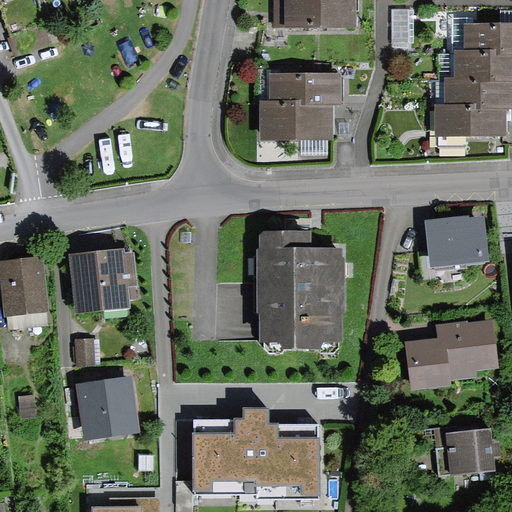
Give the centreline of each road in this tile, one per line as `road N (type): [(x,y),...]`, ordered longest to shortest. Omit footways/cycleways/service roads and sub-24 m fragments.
road 1 (residential): [(511,185),(205,203)]
road 2 (residential): [(205,203),(0,230)]
road 3 (residential): [(213,0),(195,129),(205,203)]
